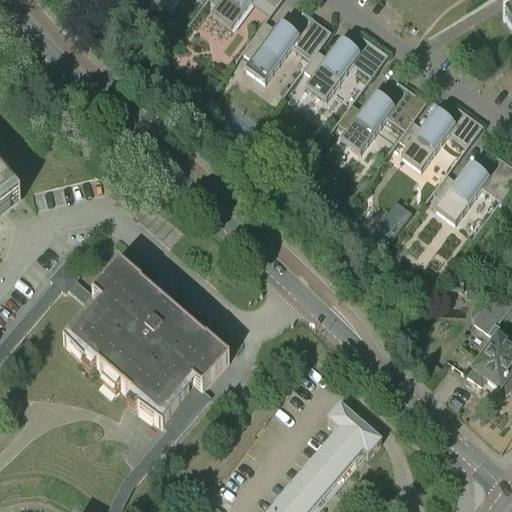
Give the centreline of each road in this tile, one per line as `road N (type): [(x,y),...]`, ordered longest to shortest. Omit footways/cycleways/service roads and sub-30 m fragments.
road 1 (residential): [(509,496),(77,84),(0,0)]
road 2 (residential): [(511,130),(333,0)]
